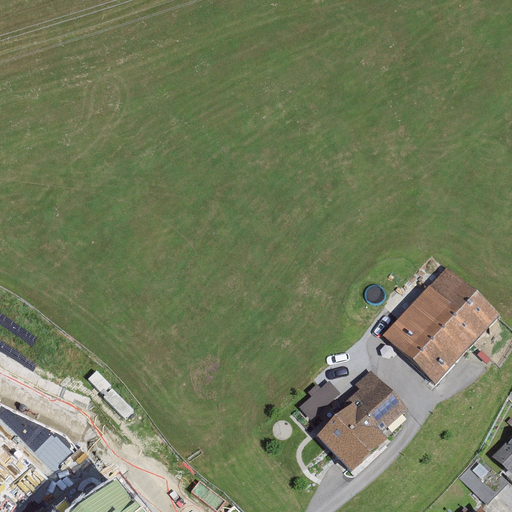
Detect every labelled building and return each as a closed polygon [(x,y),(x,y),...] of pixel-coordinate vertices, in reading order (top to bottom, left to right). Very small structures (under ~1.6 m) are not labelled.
[(384,343),(437,391),(499,322),(447,275),(384,343)] [(319,445),(354,481),(389,447),(383,441),(410,415),(371,374),(354,391),(360,397),(347,409),(352,414),(319,445)] [(299,410),(314,427),(343,403),(328,385),(299,410)] [(511,443),(494,461),(511,480),(511,443)] [(483,460),(462,481),(488,508),(509,487),(483,460)]
